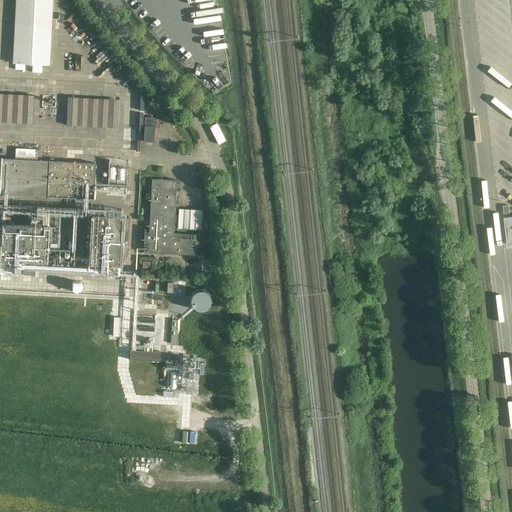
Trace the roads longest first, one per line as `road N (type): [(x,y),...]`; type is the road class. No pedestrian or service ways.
road 1 (unclassified): [(267,511),(231,198),(208,137),(99,0)]
road 2 (unclassified): [(485,511),(427,0)]
